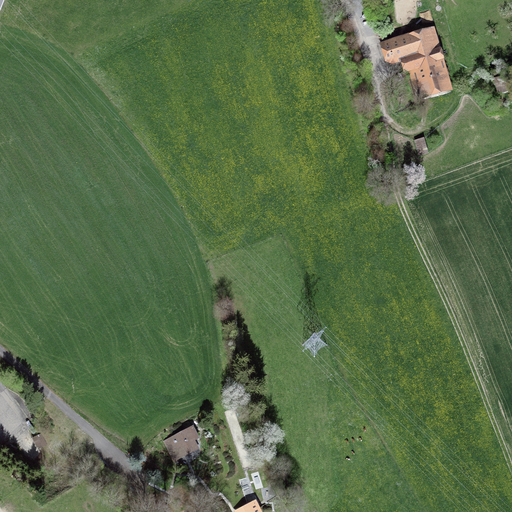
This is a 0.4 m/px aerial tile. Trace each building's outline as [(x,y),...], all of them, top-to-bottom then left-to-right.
[(449,88),(446,75),(442,77),(429,31),(380,45),(385,61),(392,63),(404,60),(414,98),(449,88)] [(511,73),(495,78),(498,91),(511,87),(511,73)] [(420,156),(427,153),(423,139),(415,141),(420,156)] [(164,442),(171,458),(195,446),(191,439),(195,437),(191,428),(164,442)] [(236,511),(258,511),(254,503),(236,511)]
